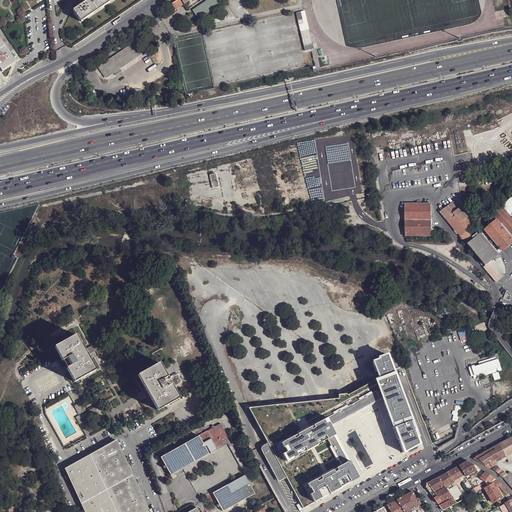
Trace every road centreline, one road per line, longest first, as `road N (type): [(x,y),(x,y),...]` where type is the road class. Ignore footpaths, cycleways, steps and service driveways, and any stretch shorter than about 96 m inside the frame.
road 1 (motorway): [(511,52),(79,150)]
road 2 (motorway): [(0,204),(284,136),(342,113)]
road 3 (motorway): [(0,190),(342,113)]
road 4 (motorway): [(511,42),(169,113)]
road 5 (motorway): [(169,113),(76,122),(63,116),(58,85),(98,41)]
road 6 (motorway): [(342,113),(511,73)]
road 7 (motorway): [(169,113),(0,148)]
